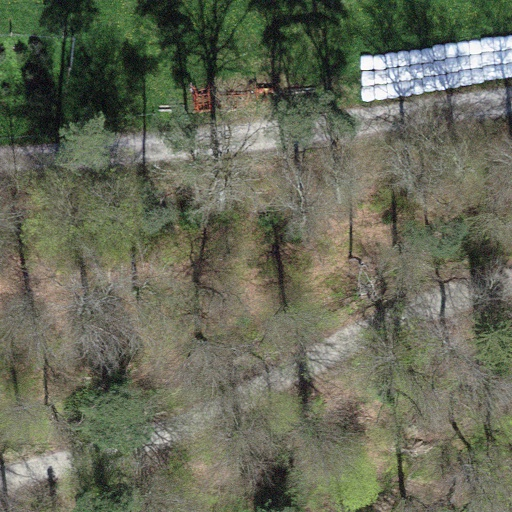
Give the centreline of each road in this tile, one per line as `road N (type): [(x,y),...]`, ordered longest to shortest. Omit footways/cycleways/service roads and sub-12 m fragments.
road 1 (track): [(0,478),(194,425),(386,321),(511,281)]
road 2 (track): [(511,101),(248,140),(0,157)]
